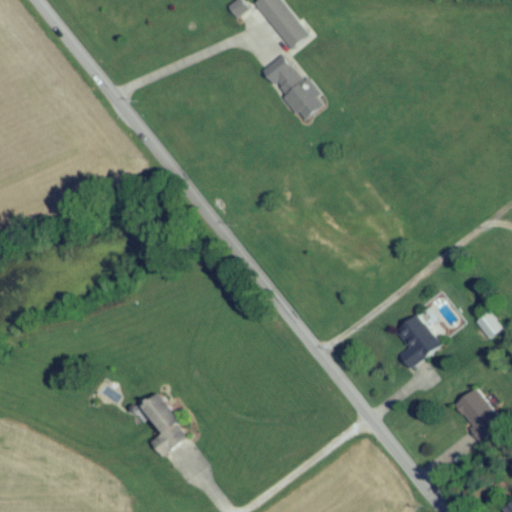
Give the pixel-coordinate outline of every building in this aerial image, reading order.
[(326,113),(289,59),(264,77),(301,131),(326,113)] [(491,346),(505,335),(491,317),(477,328),(491,346)] [(397,335),(409,355),(400,360),(410,375),(443,355),(421,320),(397,335)] [(454,413),(482,447),(505,428),(477,394),(454,413)] [(188,445),(177,430),(182,427),(162,399),(143,412),(163,440),(152,448),(163,463),(188,445)]
